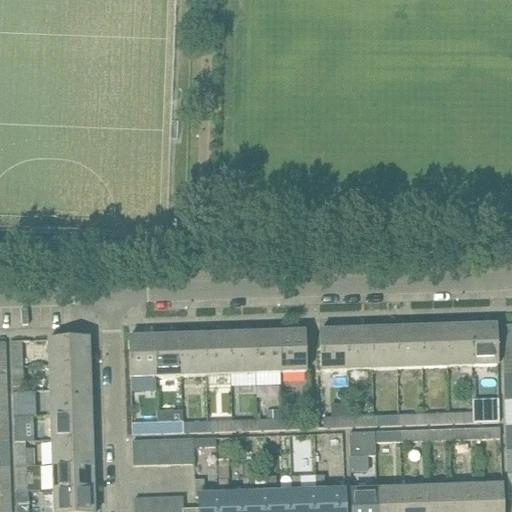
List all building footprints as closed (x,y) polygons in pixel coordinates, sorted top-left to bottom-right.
[(502,352),(511,351),(511,325),(501,326),(502,352)] [(495,326),(470,327),(471,368),(497,367),(496,346),(495,326)] [(445,327),(420,328),(421,369),(446,368),(445,327)] [(470,327),(445,327),(446,368),(471,368),(470,327)] [(420,328),(395,329),(396,370),(421,369),(420,328)] [(396,370),(395,329),(370,330),(371,371),(396,370)] [(371,371),(370,330),(345,331),(346,372),(371,371)] [(346,372),(345,331),(319,332),(321,373),(346,372)] [(278,333),(280,374),(306,373),(304,332),(278,333)] [(280,374),(278,333),(253,334),(255,375),(280,374)] [(255,375),(253,334),(229,335),(230,376),(255,375)] [(230,376),(229,335),(203,336),(205,377),(230,376)] [(180,377),(178,336),(154,337),(155,378),(180,377)] [(203,336),(178,336),(180,377),(205,377),(203,336)] [(155,378),(154,337),(128,338),(129,379),(155,378)] [(48,366),(89,365),(88,339),(47,341),(48,366)] [(12,368),(22,367),(21,342),(11,343),(12,368)] [(511,351),(502,352),(503,376),(511,376),(511,351)] [(90,390),(89,365),(48,366),(49,391),(90,390)] [(23,392),(22,367),(12,368),(12,393),(23,392)] [(230,376),(205,377),(205,389),(205,390),(230,389),(230,388),(230,376)] [(511,376),(503,376),(504,402),(511,401),(511,376)] [(90,390),(49,391),(50,416),(91,415),(90,390)] [(23,392),(12,393),(13,418),(24,417),(23,392)] [(473,425),(499,424),(498,402),(472,402),(473,414),(473,425)] [(277,412),(265,413),(266,421),(278,420),(277,412)] [(473,414),(448,415),(448,425),(473,425),(473,414)] [(92,440),(91,415),(50,416),(51,441),(92,440)] [(448,415),(423,416),(423,426),(448,425),(448,415)] [(398,427),(398,416),(373,417),(373,428),(398,427)] [(423,426),(423,416),(398,416),(398,427),(423,426)] [(24,417),(13,418),(14,443),(25,442),(24,417)] [(373,428),(373,417),(348,418),(348,429),(373,428)] [(7,418),(0,418),(0,443),(8,443),(7,418)] [(348,429),(348,418),(322,419),(323,429),(348,429)] [(307,419),(282,420),(282,431),(307,430),(307,419)] [(282,431),(282,420),(278,420),(266,421),(257,421),(257,432),(282,431)] [(257,421),(232,422),(232,433),(257,432),(257,421)] [(232,422),(207,423),(207,433),(232,433),(232,422)] [(207,423),(181,424),(182,434),(207,433),(207,423)] [(182,434),(181,424),(157,425),(157,435),(182,434)] [(157,435),(157,425),(131,425),(132,436),(157,435)] [(474,431),(474,441),(499,440),(499,430),(474,431)] [(449,442),(449,431),(424,432),(424,443),(449,442)] [(474,431),(449,431),(449,442),(474,441),(474,431)] [(424,443),(424,432),(399,433),(399,443),(424,443)] [(399,443),(399,433),(374,434),(374,444),(399,443)] [(374,434),(348,435),(349,458),(375,457),(374,444),(374,434)] [(93,465),(92,440),(51,441),(52,466),(93,465)] [(180,441),(181,466),(194,466),(193,449),(193,440),(180,441)] [(193,449),(216,449),(215,440),(193,440),(193,449)] [(168,441),(156,442),(157,467),(169,466),(168,441)] [(181,466),(180,441),(168,441),(169,466),(181,466)] [(25,449),(25,442),(14,443),(15,468),(35,467),(34,449),(25,449)] [(145,467),(144,442),(132,442),(133,467),(145,467)] [(156,442),(144,442),(145,467),(157,467),(156,442)] [(8,443),(0,443),(0,468),(9,468),(8,443)] [(228,496),(227,480),(227,460),(217,461),(219,497),(223,496),(223,511),(247,511),(247,495),(243,496),(228,496)] [(276,495),(276,478),(275,460),(266,461),(266,478),(267,495),(271,495),(271,511),(296,511),(296,494),(291,494),(276,495)] [(301,494),(300,477),(299,462),(290,462),(291,494),(296,494),(296,511),(320,511),(320,493),(315,493),(301,494)] [(325,493),(324,476),(323,462),(314,462),(315,493),(320,493),(320,511),(345,511),(344,492),(325,493)] [(247,511),(271,511),(271,495),(267,495),(266,478),(251,479),(251,464),(242,464),(242,479),(243,496),(247,495),(247,511)] [(93,465),(52,466),(52,491),(93,490),(93,465)] [(40,467),(35,467),(15,468),(16,493),(26,492),(41,492),(40,467)] [(9,468),(0,468),(0,493),(10,493),(9,468)] [(223,511),(223,496),(219,497),(204,497),(203,481),(194,481),(195,499),(198,498),(199,510),(198,511),(223,511)] [(476,487),(476,511),(502,511),(502,507),(502,486),(476,487)] [(476,511),(476,487),(451,488),(451,511),(476,511)] [(451,511),(451,488),(426,489),(426,511),(451,511)] [(401,511),(401,489),(376,490),(376,511),(401,511)] [(426,511),(426,489),(401,489),(401,511),(426,511)] [(94,511),(93,490),(52,491),(53,511),(94,511)] [(376,511),(376,490),(350,491),(351,511),(376,511)] [(27,506),(26,492),(16,493),(16,511),(38,511),(38,505),(27,506)] [(10,511),(10,493),(0,493),(0,511),(10,511)] [(170,511),(170,498),(158,499),(158,511),(170,511)] [(182,511),(183,511),(182,498),(170,498),(170,511),(182,511)] [(146,511),(146,499),(134,500),(134,511),(146,511)] [(158,511),(158,499),(146,499),(146,511),(158,511)]
